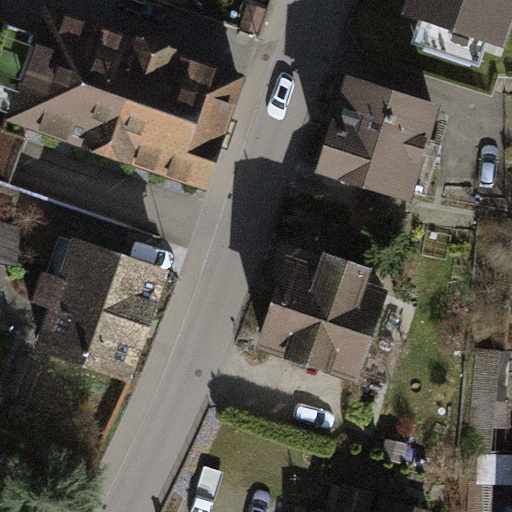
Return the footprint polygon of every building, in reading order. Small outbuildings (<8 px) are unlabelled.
[(511,0),(414,0),(407,21),(507,53),(511,37),(511,0)] [(242,87),(54,20),(46,41),(0,24),(0,110),(19,117),(15,127),(203,195),(242,87)] [(444,114),(351,86),(321,184),(414,212),(444,114)] [(0,224),(0,267),(3,268),(19,270),(21,233),(0,224)] [(170,280),(75,246),(61,285),(43,278),(31,310),(52,318),(37,358),(130,390),(170,280)] [(321,275),(289,265),(258,358),(359,392),(390,300),(370,293),(375,279),(326,262),(321,275)] [(503,352),(477,350),(466,453),(493,456),(503,352)] [(511,458),(476,456),(474,486),(494,488),(511,488),(511,458)] [(492,511),(494,488),(474,486),(468,486),(466,511),(492,511)] [(372,511),(377,496),(344,488),(337,511),(372,511)] [(422,511),(381,501),(377,511),(422,511)]
